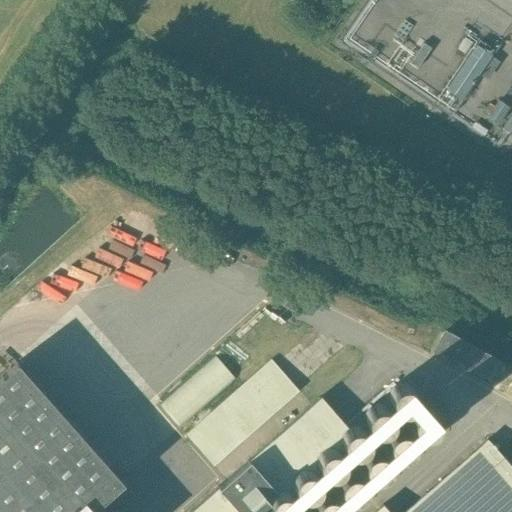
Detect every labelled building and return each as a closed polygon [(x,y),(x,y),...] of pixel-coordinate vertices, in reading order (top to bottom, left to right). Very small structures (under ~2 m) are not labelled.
[(478,42),(444,87),(462,100),(489,64),(488,63),(494,54),(478,42)] [(498,123),(509,105),(499,99),(487,117),(498,123)] [(511,108),(503,127),(511,131),(511,108)] [(283,311),(246,341),(260,358),(297,328),(283,311)] [(444,330),(432,353),(491,386),(504,363),(444,330)] [(215,357),(160,406),(180,428),(235,379),(215,357)] [(271,360),(185,435),(214,466),(299,391),(271,360)] [(114,511),(133,495),(122,483),(17,363),(0,377),(0,511),(114,511)] [(190,511),(250,511),(346,429),(321,398),(250,461),(190,511)] [(511,511),(511,467),(487,440),(404,511),(390,511),(388,510),(383,503),(373,511),(511,511)]
